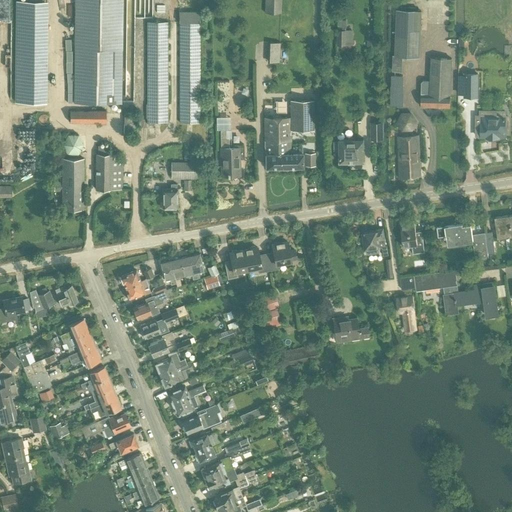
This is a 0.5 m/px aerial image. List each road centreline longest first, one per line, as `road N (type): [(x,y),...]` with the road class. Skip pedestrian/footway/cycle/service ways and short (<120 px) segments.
road 1 (unclassified): [(86,254),(511,183)]
road 2 (residential): [(190,511),(86,254)]
